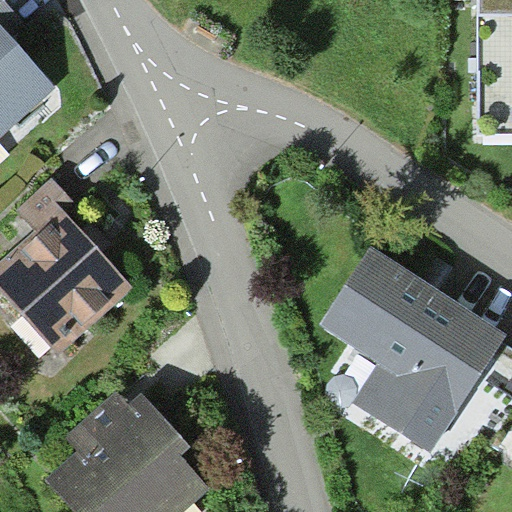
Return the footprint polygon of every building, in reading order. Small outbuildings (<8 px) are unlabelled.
[(8,0),(0,0),(0,141),(60,89),(12,35),(27,21),(8,0)] [(511,144),(511,0),(468,0),(470,145),(511,144)] [(82,211),(58,182),(21,213),(37,231),(0,261),(0,292),(56,360),(136,294),(74,218),(82,211)] [(511,352),(511,349),(376,261),(327,335),(382,370),(355,411),(438,465),(511,352)] [(200,459),(150,399),(133,413),(122,399),(77,435),(93,455),(59,482),(83,511),(192,511),(213,495),(190,467),(200,459)] [(511,412),(491,444),(511,458),(511,412)]
